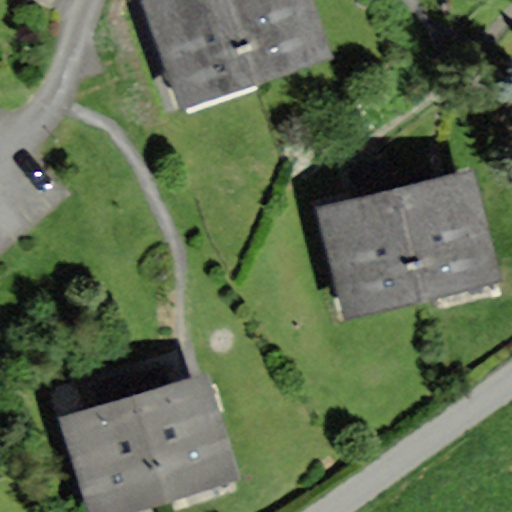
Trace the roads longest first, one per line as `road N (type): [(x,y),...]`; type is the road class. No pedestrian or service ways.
road 1 (residential): [(325,511),(511,380)]
road 2 (residential): [(0,159),(52,101),(90,0)]
